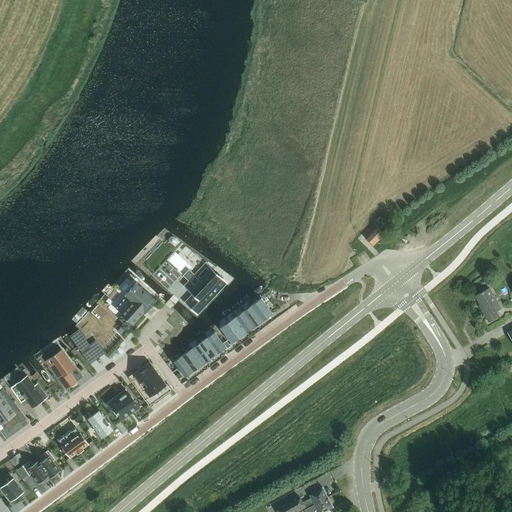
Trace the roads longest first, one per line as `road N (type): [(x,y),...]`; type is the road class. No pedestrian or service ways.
road 1 (secondary): [(119,511),(390,287)]
road 2 (residential): [(0,458),(149,347),(185,397)]
road 3 (residential): [(185,397),(355,275)]
road 4 (residential): [(31,511),(185,397)]
road 5 (tertiary): [(367,511),(365,440),(443,381)]
